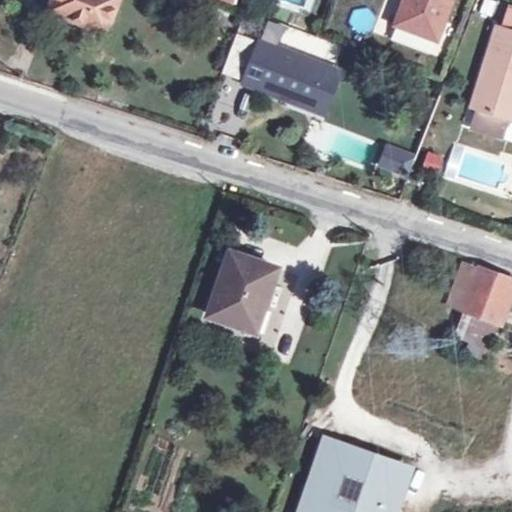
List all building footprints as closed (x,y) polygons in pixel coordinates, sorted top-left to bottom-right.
[(54,0),(49,16),(104,35),(116,0),(54,0)] [(452,0),(404,0),(392,31),(434,47),(452,0)] [(264,41),(278,44),(282,26),(267,23),(264,41)] [(472,110),(511,122),(511,36),(497,32),(472,110)] [(223,76),(241,80),(250,38),(233,34),(223,76)] [(243,88),(283,103),(286,95),(324,109),(338,76),(258,48),(243,88)] [(286,95),(283,103),(321,117),(324,109),(286,95)] [(406,154),(391,147),(383,166),(406,175),(412,161),(404,158),(406,154)] [(443,157),(429,153),(423,170),(437,174),(443,157)] [(211,320),(257,336),(278,277),(233,261),(211,320)] [(446,314),(465,321),(479,278),(462,272),(446,314)] [(511,288),(479,278),(465,321),(498,332),(511,296),(511,288)] [(326,446),(317,471),(367,488),(376,464),(326,446)] [(376,464),(367,488),(360,510),(365,511),(387,511),(401,472),(376,464)] [(367,488),(317,471),(309,493),(340,503),(360,510),(367,488)] [(340,503),(309,493),(302,511),(365,511),(360,510),(340,503)]
